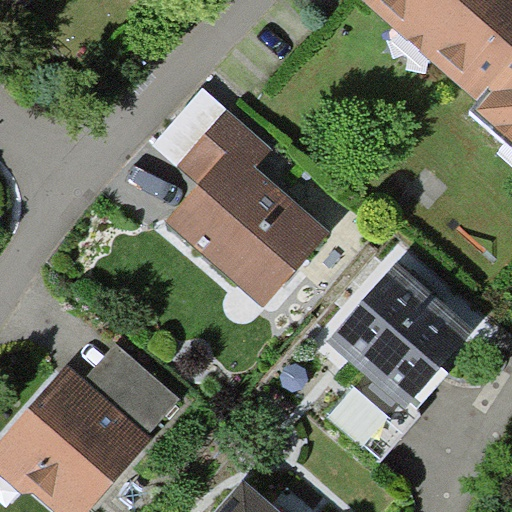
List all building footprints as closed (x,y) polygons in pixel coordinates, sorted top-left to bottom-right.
[(2,0),(23,19),(41,0),(2,0)] [(511,138),(511,0),(365,0),(358,8),(511,138)] [(267,314),(332,236),(255,173),(274,150),(227,111),(180,168),(205,188),(169,233),(267,314)] [(411,414),(468,340),(412,296),(391,280),(333,354),(411,414)] [(0,473),(46,511),(92,511),(153,440),(105,400),(68,369),(0,450),(0,473)] [(276,511),(245,486),(222,511),(276,511)]
